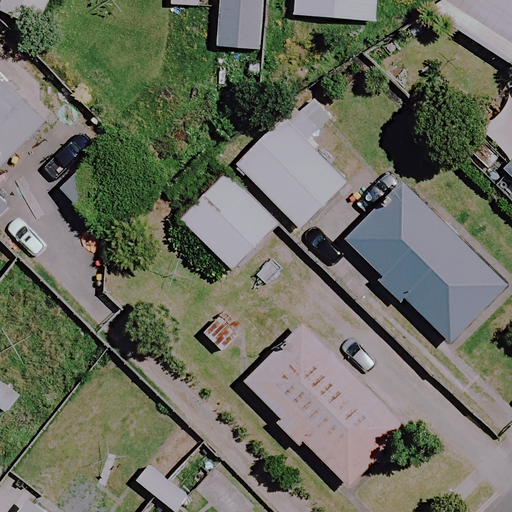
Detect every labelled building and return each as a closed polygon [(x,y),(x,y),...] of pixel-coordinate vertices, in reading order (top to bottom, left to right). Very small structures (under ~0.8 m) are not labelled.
[(49,0),(1,0),(0,3),(0,13),(32,31),(49,0)] [(511,0),(448,0),(428,14),(511,69),(511,0)] [(0,171),(59,113),(0,54),(0,171)] [(511,104),(510,103),(479,133),(510,165),(505,171),(511,178),(511,104)] [(346,186),(278,123),(235,170),(303,232),(346,186)] [(148,191),(105,148),(61,193),(104,236),(148,191)] [(278,228),(226,175),(180,221),(232,274),(278,228)] [(510,286),(411,193),(354,254),(452,347),(510,286)] [(407,431),(302,330),(245,390),(350,491),(407,431)] [(176,511),(189,498),(151,465),(136,483),(169,511),(176,511)] [(49,511),(34,500),(24,511),(49,511)]
